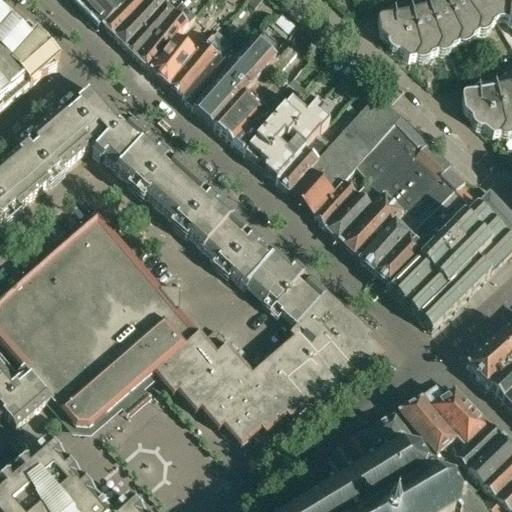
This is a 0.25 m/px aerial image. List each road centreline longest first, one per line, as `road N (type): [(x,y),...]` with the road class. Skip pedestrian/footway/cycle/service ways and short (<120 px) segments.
road 1 (residential): [(100,56),(431,358)]
road 2 (residential): [(511,207),(492,160),(396,69),(307,0)]
road 3 (residential): [(100,56),(0,141)]
